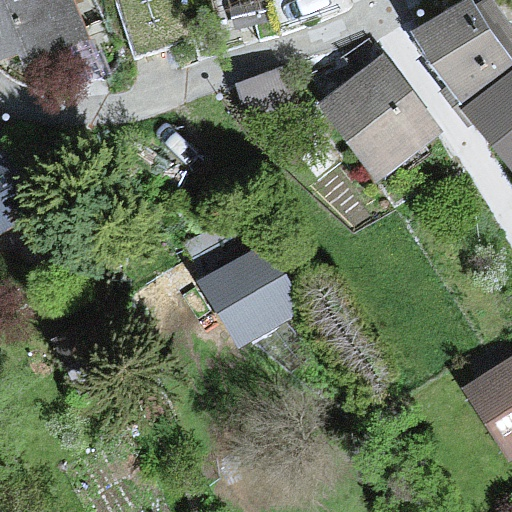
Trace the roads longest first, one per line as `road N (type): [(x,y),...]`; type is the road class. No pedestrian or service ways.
road 1 (residential): [(0,88),(40,116),(375,38)]
road 2 (residential): [(375,38),(511,213)]
